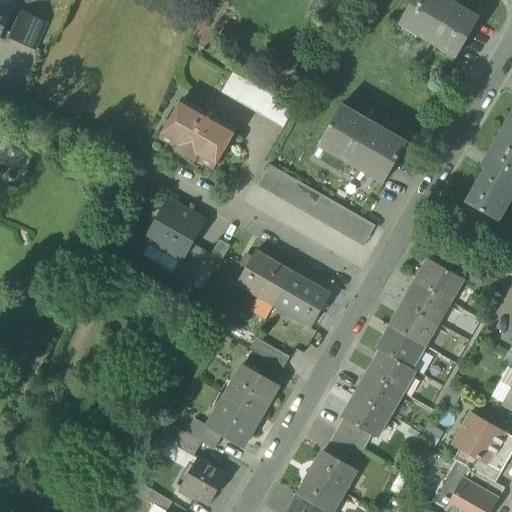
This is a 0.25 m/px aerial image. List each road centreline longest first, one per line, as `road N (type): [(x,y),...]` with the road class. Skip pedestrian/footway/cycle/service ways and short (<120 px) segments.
road 1 (residential): [(242,511),(365,287)]
road 2 (residential): [(154,167),(365,287)]
road 3 (residential): [(365,287),(451,140)]
road 4 (residential): [(451,140),(331,73)]
road 5 (residential): [(451,140),(511,34)]
